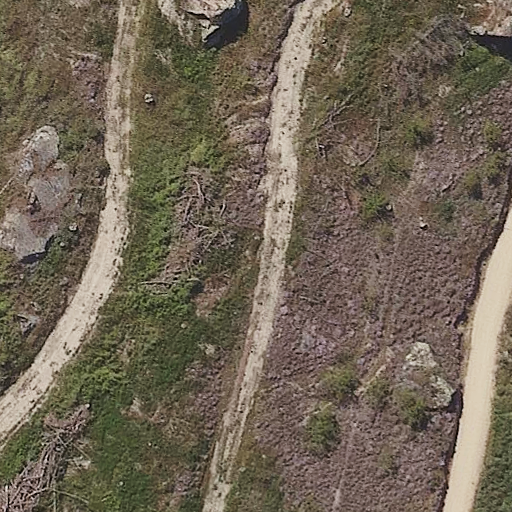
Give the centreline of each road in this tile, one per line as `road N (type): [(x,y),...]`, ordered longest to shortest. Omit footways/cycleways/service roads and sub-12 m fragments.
road 1 (track): [(215,511),(247,376),(289,73),(319,0)]
road 2 (track): [(132,0),(116,221),(75,333),(0,424)]
